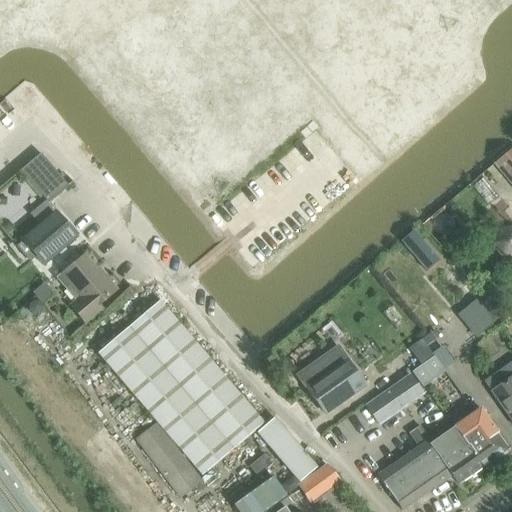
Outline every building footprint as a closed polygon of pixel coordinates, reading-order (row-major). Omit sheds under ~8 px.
[(511,149),(494,164),(503,175),(511,185),(511,149)] [(40,155),(0,188),(0,229),(26,260),(32,255),(43,267),(76,238),(64,225),(61,227),(63,225),(55,216),(56,215),(47,205),(68,187),(41,155),(40,155)] [(430,219),(447,238),(459,228),(443,208),(430,219)] [(401,242),(427,273),(439,262),(413,232),(401,242)] [(84,255),(57,279),(66,290),(70,287),(80,298),(70,307),(85,324),(102,310),(99,306),(115,292),(84,255)] [(494,320),(478,301),(471,308),(484,323),(486,326),(491,323),(494,320)] [(159,302),(97,354),(202,476),(264,424),(263,423),(269,418),(267,416),(261,422),(159,302)] [(439,349),(430,337),(424,340),(423,341),(432,354),(439,349)] [(420,366),(432,356),(421,340),(408,349),(420,366)] [(337,349),(298,377),(325,414),(364,386),(337,349)] [(424,387),(445,373),(443,371),(435,358),(434,357),(413,372),(412,373),(422,388),(424,387)] [(511,364),(485,383),(492,393),(511,421),(511,364)] [(412,376),(366,406),(378,423),(379,426),(396,414),(424,395),(412,376)] [(455,427),(485,468),(491,464),(497,462),(504,457),(507,452),(509,451),(508,450),(509,450),(480,409),(455,427)] [(317,468),(274,419),(256,434),(299,484),(317,468)] [(198,481),(167,439),(156,424),(136,439),(179,495),(198,481)] [(421,427),(410,435),(419,448),(427,443),(430,440),(421,427)] [(437,477),(441,484),(452,476),(459,486),(485,468),(455,427),(429,445),(427,443),(419,448),(418,449),(423,457),(433,450),(447,470),(437,477)] [(423,457),(418,449),(377,477),(402,511),(441,484),(437,477),(447,470),(433,450),(423,457)] [(257,478),(272,466),(264,456),(249,469),(257,478)]
